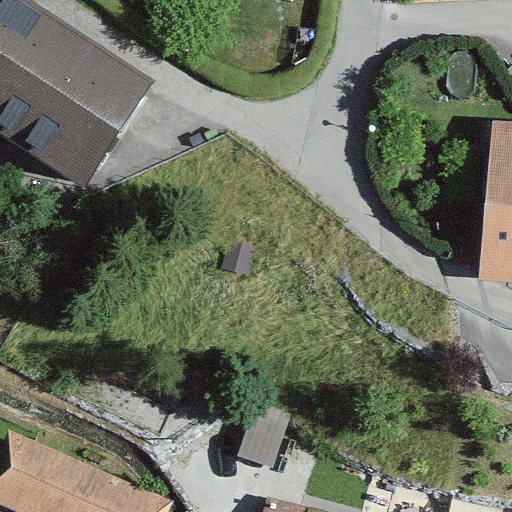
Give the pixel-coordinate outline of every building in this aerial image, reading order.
[(148,87),(25,0),(0,0),(0,136),(74,190),(148,87)] [(511,276),(511,123),(499,123),(491,276),(511,276)] [(237,451),(272,462),(290,407),(254,396),(237,451)] [(166,511),(170,503),(3,431),(0,439),(0,504),(19,511),(166,511)] [(264,511),(307,511),(309,507),(269,497),(264,511)]
